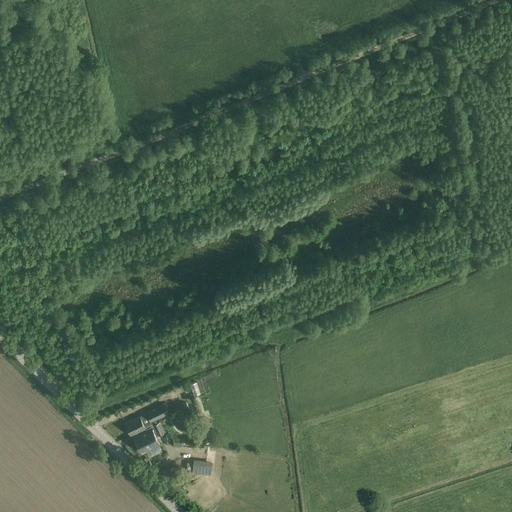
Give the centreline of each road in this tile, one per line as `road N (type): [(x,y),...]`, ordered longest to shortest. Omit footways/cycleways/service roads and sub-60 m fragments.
road 1 (track): [(0,199),(495,0)]
road 2 (tertiary): [(177,511),(0,337)]
